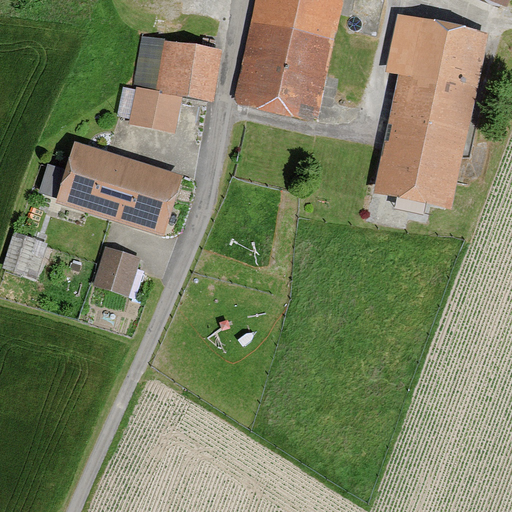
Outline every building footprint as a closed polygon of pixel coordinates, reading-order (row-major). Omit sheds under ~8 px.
[(257,0),(234,110),(317,127),(343,0),(257,0)] [(511,0),(475,0),(510,13),(511,8),(511,0)] [(453,216),(489,41),(399,22),(387,80),(398,83),(374,199),(453,216)] [(221,56),(144,42),(129,130),(176,139),(182,103),(212,108),(221,56)] [(57,211),(167,242),(183,182),(73,151),(57,211)] [(40,247),(13,241),(5,276),(31,283),(40,247)] [(142,263),(106,252),(94,294),(130,305),(142,263)]
